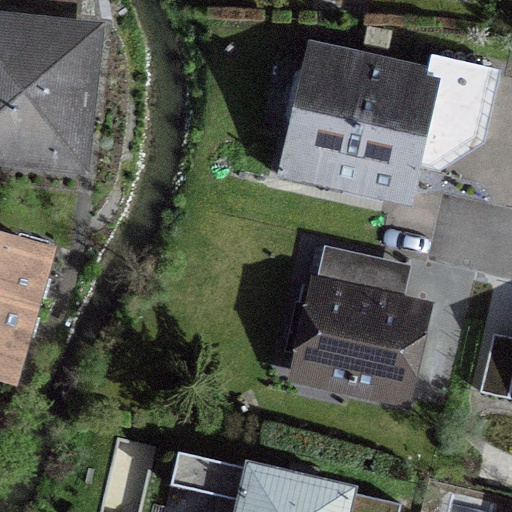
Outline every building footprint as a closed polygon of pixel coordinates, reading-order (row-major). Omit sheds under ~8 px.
[(12,18),(0,17),(0,153),(9,154),(20,168),(33,157),(72,161),(85,40),(11,32),(12,18)] [(418,127),(477,140),(492,76),(431,63),(427,81),(311,55),(291,145),(283,143),(275,178),(322,189),(324,181),(402,198),(418,127)] [(23,322),(27,307),(33,287),(41,256),(0,244),(0,375),(7,377),(23,322)] [(293,375),(402,400),(422,314),(312,289),(293,375)] [(511,341),(490,336),(477,395),(511,402),(511,341)] [(248,472),(238,511),(340,511),(344,494),(248,472)]
